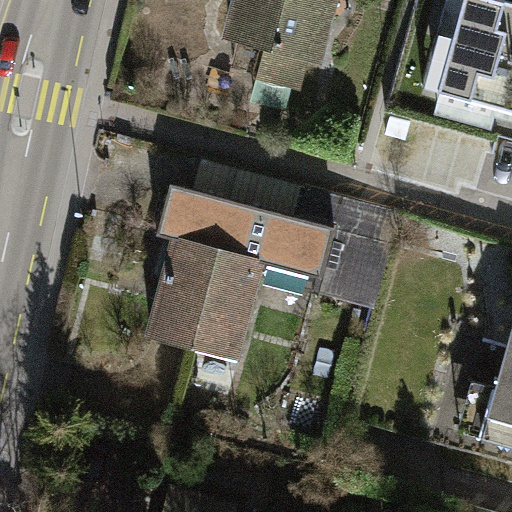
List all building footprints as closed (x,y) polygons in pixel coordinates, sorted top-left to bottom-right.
[(317,56),(331,0),(240,0),(232,34),(317,56)] [(511,3),(498,0),(465,0),(461,16),(448,13),(442,37),(454,41),(441,88),(511,107),(511,3)] [(298,217),(307,184),(200,155),(192,188),(298,217)] [(393,244),(402,209),(307,184),(298,217),(192,188),(184,186),(171,234),(178,236),(151,332),(197,344),(201,328),(240,338),(261,260),(321,276),(334,228),(393,244)] [(334,228),(321,276),(350,282),(346,298),(338,296),(336,306),(373,316),(393,244),(334,228)] [(201,328),(197,344),(235,355),(240,338),(201,328)] [(511,331),(483,434),(511,442),(511,331)] [(232,511),(234,506),(172,489),(166,511),(232,511)]
